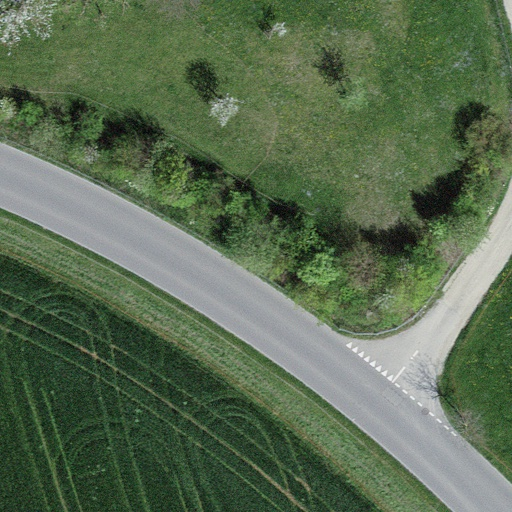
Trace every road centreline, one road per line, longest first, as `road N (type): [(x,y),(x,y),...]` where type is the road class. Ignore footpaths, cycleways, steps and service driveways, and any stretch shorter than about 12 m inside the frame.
road 1 (unclassified): [(498,511),(386,408),(269,318),(91,213),(0,172)]
road 2 (track): [(511,197),(501,228),(386,408)]
